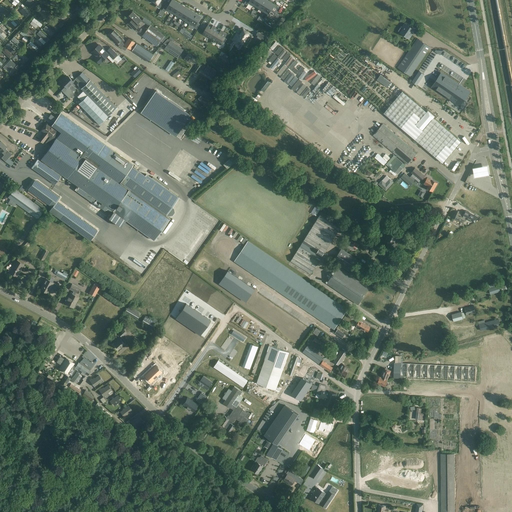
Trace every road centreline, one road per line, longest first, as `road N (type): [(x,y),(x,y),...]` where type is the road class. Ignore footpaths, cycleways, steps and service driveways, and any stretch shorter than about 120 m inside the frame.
road 1 (residential): [(358,511),(364,366),(474,151),(497,149)]
road 2 (tertiary): [(285,511),(214,463),(76,334),(0,290)]
road 3 (unclassified): [(0,119),(117,0)]
road 4 (tertiary): [(497,149),(470,0)]
road 5 (unknown): [(89,28),(181,92),(200,97),(210,88)]
road 6 (unknown): [(265,499),(303,420),(282,402),(265,424)]
